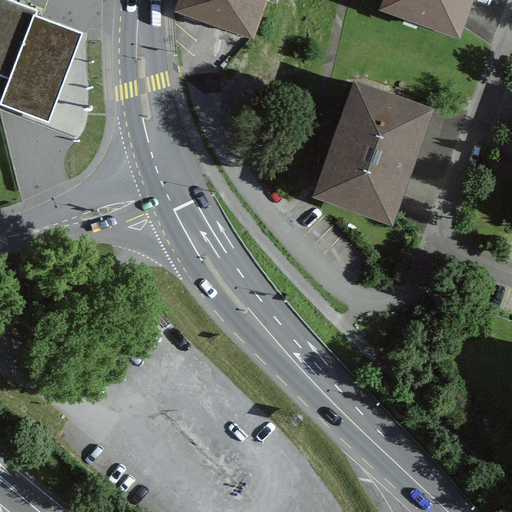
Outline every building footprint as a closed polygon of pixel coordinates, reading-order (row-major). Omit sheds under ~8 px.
[(0,0),(0,75),(9,79),(36,14),(38,10),(11,0),(0,0)] [(263,0),(177,0),(173,12),(250,39),(263,0)] [(468,0),(382,0),(378,11),(455,38),(468,0)] [(48,19),(36,14),(9,79),(0,103),(16,109),(48,122),(83,32),(48,19)] [(431,108),(353,81),(312,198),(388,226),(431,108)]
